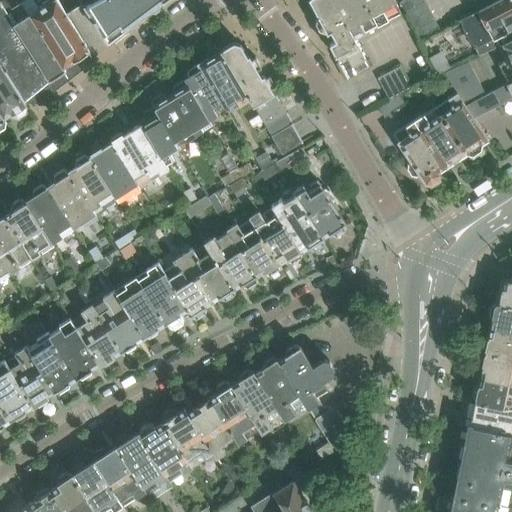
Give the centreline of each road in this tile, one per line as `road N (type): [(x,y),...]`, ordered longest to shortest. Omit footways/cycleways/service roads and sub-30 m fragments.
road 1 (residential): [(0,475),(233,336),(356,278),(433,267)]
road 2 (residential): [(433,267),(258,0)]
road 3 (residential): [(0,167),(208,0)]
road 4 (secondary): [(386,511),(433,267)]
